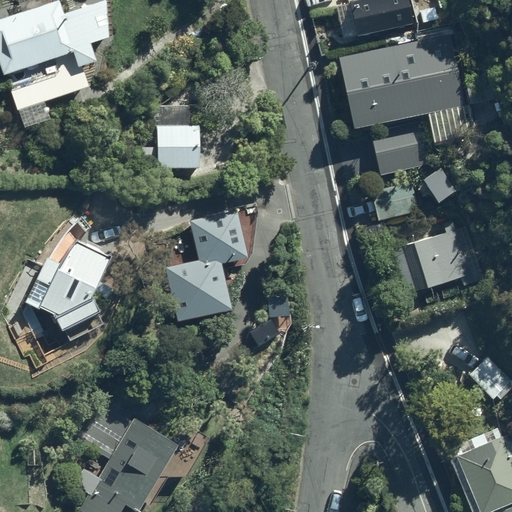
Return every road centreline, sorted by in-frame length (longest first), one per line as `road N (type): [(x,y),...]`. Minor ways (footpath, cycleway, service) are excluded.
road 1 (residential): [(346,389),(268,0)]
road 2 (residential): [(346,389),(404,451),(425,511)]
road 3 (residential): [(319,511),(346,389)]
